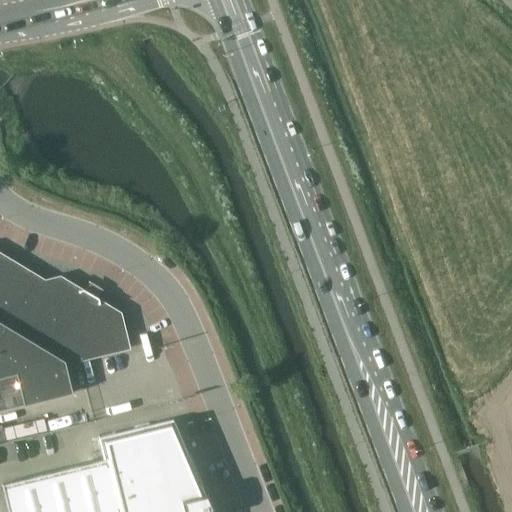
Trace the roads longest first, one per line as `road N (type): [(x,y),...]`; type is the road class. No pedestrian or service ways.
road 1 (primary): [(435,511),(241,0)]
road 2 (primary): [(212,0),(405,511)]
road 3 (unclassified): [(257,511),(191,333),(155,277),(0,198)]
road 4 (unclassified): [(0,32),(145,0)]
